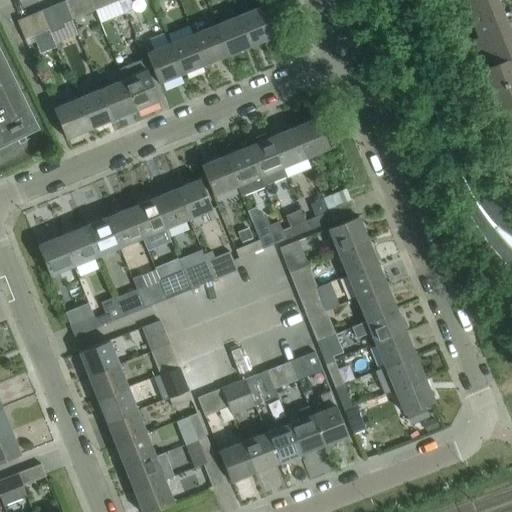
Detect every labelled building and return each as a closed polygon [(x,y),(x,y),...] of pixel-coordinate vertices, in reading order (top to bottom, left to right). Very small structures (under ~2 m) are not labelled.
[(94,10),(90,0),(65,0),(63,1),(71,19),(94,10)] [(117,0),(90,0),(94,10),(118,0),(117,0)] [(503,14),(497,0),(478,0),(460,7),(464,16),(469,14),(473,26),(503,14)] [(71,19),(63,1),(40,11),(48,29),(49,29),(50,32),(64,27),(62,23),(71,19)] [(262,5),(238,15),(251,45),(274,36),(262,5)] [(48,29),(40,11),(16,20),(24,39),(48,29)] [(511,34),(503,14),(473,26),(478,37),(473,39),(476,48),(511,34)] [(251,45),(238,15),(215,25),(228,55),(251,45)] [(228,55),(215,25),(192,34),(204,64),(228,55)] [(204,64),(192,34),(169,43),(181,73),(204,64)] [(511,36),(511,34),(476,48),(480,56),(485,54),(489,66),(490,66),(511,57),(511,36)] [(181,73),(169,43),(145,53),(158,83),(181,73)] [(0,51),(0,146),(38,128),(0,51)] [(511,74),(510,68),(511,67),(511,57),(490,66),(489,66),(480,69),(485,83),(488,82),(494,97),(491,98),(496,111),(511,104),(511,74)] [(158,100),(142,59),(118,68),(122,80),(135,110),(158,100)] [(135,110),(122,80),(99,89),(112,119),(135,110)] [(112,119),(99,89),(77,98),(89,128),(112,119)] [(89,128),(77,98),(53,108),(65,138),(89,128)] [(317,118),(293,127),(306,157),(329,148),(317,118)] [(306,157),(293,127),(270,137),(282,167),(306,157)] [(282,167),(270,137),(268,137),(266,133),(255,138),(256,140),(250,142),(249,140),(248,141),(250,145),(247,146),(259,177),(263,186),(286,176),(282,167)] [(259,177),(247,146),(224,156),(236,186),(259,177)] [(236,186),(224,156),(200,165),(213,196),(236,186)] [(199,179),(176,188),(188,219),(211,209),(199,179)] [(188,219),(176,188),(152,198),(165,228),(188,219)] [(165,228),(152,198),(129,207),(141,238),(165,228)] [(327,208),(328,212),(332,220),(355,210),(350,198),(327,208)] [(141,238),(129,207),(106,217),(119,247),(141,238)] [(308,230),(332,220),(328,212),(305,221),(308,230)] [(327,228),(337,252),(367,239),(357,216),(327,228)] [(119,247),(106,217),(83,226),(95,256),(119,247)] [(259,240),(262,249),(285,239),(282,231),(272,235),(265,217),(252,222),(259,240)] [(285,239),(308,230),(305,221),(282,231),(285,239)] [(95,256),(83,226),(60,235),(73,266),(95,256)] [(73,266),(60,235),(37,245),(49,275),(73,266)] [(376,263),(367,239),(337,252),(346,275),(376,263)] [(239,259),(262,249),(259,240),(236,250),(239,259)] [(283,258),(288,271),(307,264),(302,250),(298,240),(279,248),(283,258)] [(229,251),(205,261),(213,279),(236,269),(229,251)] [(213,279),(205,261),(182,270),(189,289),(213,279)] [(386,286),(376,263),(346,275),(356,298),(386,286)] [(311,274),(307,264),(288,271),(298,295),(317,287),(311,274)] [(189,289),(182,270),(159,280),(166,298),(189,289)] [(166,298),(159,280),(145,285),(140,275),(132,278),(136,289),(144,308),(166,298)] [(395,308),(386,286),(356,298),(365,321),(395,308)] [(326,310),(317,287),(298,295),(307,318),(326,310)] [(144,308),(136,289),(113,299),(113,298),(112,298),(120,317),(144,308)] [(120,317),(112,298),(101,303),(105,313),(93,318),(97,327),(120,317)] [(351,327),(356,338),(370,332),(375,344),(405,332),(404,329),(407,327),(402,316),(399,317),(395,308),(365,321),(351,327)] [(335,333),(326,310),(307,318),(317,340),(335,333)] [(97,327),(93,318),(92,315),(69,324),(74,336),(97,327)] [(140,328),(149,351),(168,344),(158,320),(140,328)] [(414,354),(405,332),(375,344),(384,367),(414,354)] [(342,352),(335,333),(317,340),(326,364),(334,361),(332,356),(342,352)] [(78,352),(87,375),(118,364),(108,340),(78,352)] [(177,367),(168,344),(149,351),(158,375),(177,367)] [(314,352),(290,361),(297,380),(321,370),(314,352)] [(424,378),(414,354),(384,367),(394,390),(424,378)] [(297,380),(290,361),(267,370),(274,389),(297,380)] [(343,384),(334,361),(326,364),(335,387),(343,384)] [(127,387),(118,364),(87,375),(97,399),(127,387)] [(186,390),(177,367),(158,375),(168,398),(186,390)] [(274,389),(267,370),(243,379),(250,398),(274,389)] [(433,401),(424,378),(394,390),(403,413),(423,405),(433,401)] [(250,398),(243,379),(220,388),(228,406),(250,398)] [(352,407),(343,384),(335,387),(344,410),(352,407)] [(136,410),(127,387),(97,399),(106,422),(136,410)] [(228,406),(220,388),(196,398),(204,416),(228,406)] [(190,400),(186,390),(168,398),(171,407),(190,400)] [(324,409),(310,414),(322,445),(347,435),(329,390),(319,394),(324,409)] [(423,405),(406,412),(410,424),(427,417),(423,405)] [(356,406),(352,407),(344,410),(353,433),(365,429),(356,406)] [(0,434),(10,430),(1,407),(0,407),(0,434)] [(145,433),(136,410),(106,422),(115,445),(145,433)] [(205,436),(196,413),(186,416),(195,440),(205,436)] [(322,445),(310,414),(287,423),(299,454),(322,445)] [(299,454),(287,423),(264,432),(276,463),(299,454)] [(0,462),(20,454),(10,430),(0,434),(0,462)] [(276,463),(264,432),(241,441),(253,472),(276,463)] [(154,456),(145,433),(115,445),(124,468),(154,456)] [(214,459),(205,436),(195,440),(205,462),(214,459)] [(253,472),(241,441),(217,450),(230,481),(253,472)] [(163,478),(154,456),(124,468),(133,490),(163,478)] [(224,483),(214,459),(205,462),(202,463),(212,487),(224,483)] [(40,464),(17,473),(22,485),(45,475),(40,464)] [(22,485),(17,473),(0,479),(0,496),(3,506),(26,497),(22,485)] [(149,511),(173,503),(163,478),(133,490),(141,511),(149,511)]
